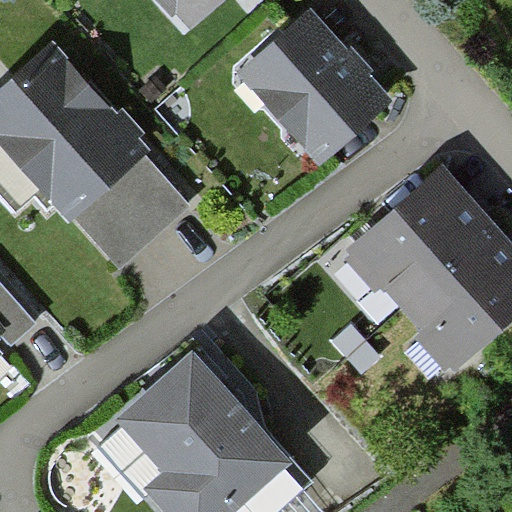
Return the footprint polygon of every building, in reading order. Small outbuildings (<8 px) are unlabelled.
[(179,8),(196,27),(226,0),(161,0),(173,13),(179,8)] [(237,72),(322,167),(397,101),(313,5),(237,72)] [(145,155),(153,148),(56,42),(0,92),(0,193),(17,212),(35,195),(48,210),(54,205),(71,224),(76,219),(145,155)] [(145,155),(76,219),(119,268),(190,204),(145,155)] [(421,331),(416,336),(445,369),(452,363),(457,369),(511,320),(511,244),(445,169),(351,251),(356,256),(350,261),(376,291),(381,286),(421,331)] [(0,280),(0,318),(8,327),(0,334),(12,347),(39,323),(0,280)] [(143,488),(164,511),(233,511),(291,461),(193,351),(117,418),(164,470),(143,488)]
